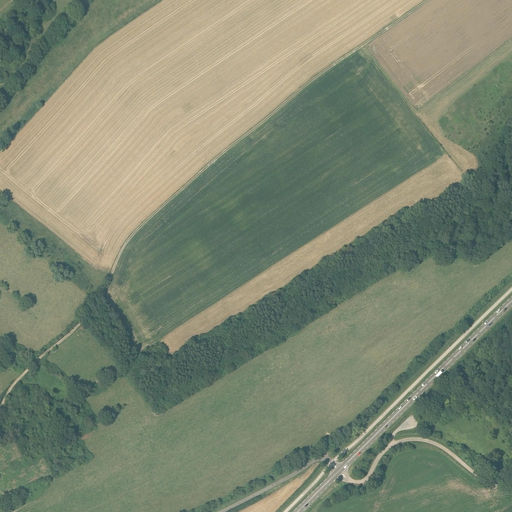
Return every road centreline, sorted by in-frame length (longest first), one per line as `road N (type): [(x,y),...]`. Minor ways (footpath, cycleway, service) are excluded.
road 1 (track): [(0,408),(17,379),(85,316),(126,241),(150,216),(312,79),(428,0)]
road 2 (primary): [(339,470),(511,301)]
road 3 (unclassified): [(219,511),(316,458),(339,470)]
